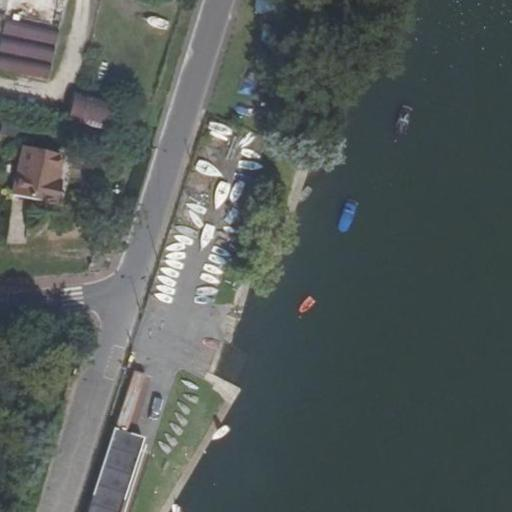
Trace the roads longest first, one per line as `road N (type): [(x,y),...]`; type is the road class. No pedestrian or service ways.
road 1 (residential): [(126,296),(220,0)]
road 2 (unclassified): [(52,511),(126,296)]
road 3 (residential): [(0,312),(126,296)]
